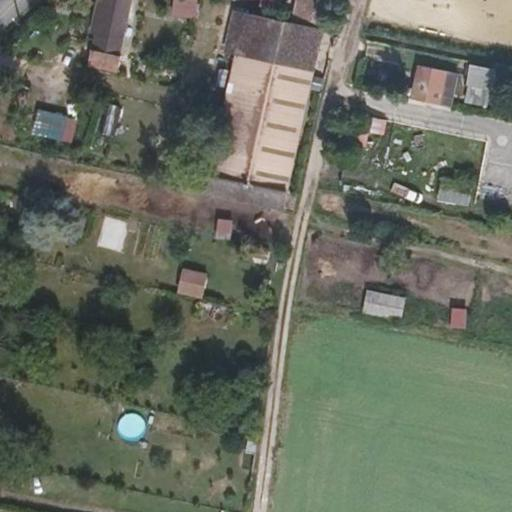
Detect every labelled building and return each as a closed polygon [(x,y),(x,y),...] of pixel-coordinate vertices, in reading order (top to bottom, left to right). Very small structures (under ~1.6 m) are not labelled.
[(101,29),(106,13),(124,17),(127,0),(103,0),(100,13),(96,12),(92,27),(101,29)] [(321,29),(327,0),(252,0),(249,14),(321,29)] [(101,29),(120,33),(124,17),(106,13),(101,29)] [(321,31),(249,16),(236,76),(308,92),(321,31)] [(440,103),(447,70),(421,64),(415,98),(440,103)] [(490,88),(495,70),(470,65),(466,83),(490,88)] [(296,153),(308,92),(236,76),(223,137),(296,153)] [(296,153),(223,137),(217,136),(213,155),(292,172),(296,153)] [(466,200),(469,185),(441,179),(437,194),(466,200)] [(179,292),(204,297),(209,273),(184,267),(179,292)] [(367,286),(361,310),(400,319),(406,296),(367,286)]
